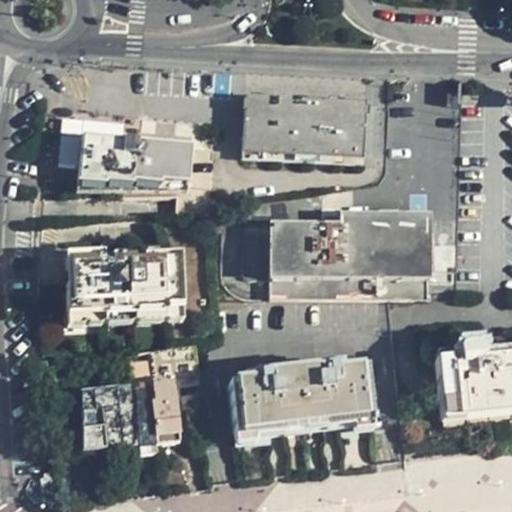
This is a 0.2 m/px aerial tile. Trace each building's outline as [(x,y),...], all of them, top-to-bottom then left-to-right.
[(361,102),(242,96),(239,158),(358,163),(361,102)] [(68,136),(65,162),(80,163),(83,137),(68,136)] [(192,147),(83,137),(80,163),(189,169),(192,147)] [(80,163),(79,169),(123,173),(121,187),(138,188),(138,185),(165,187),(166,183),(188,185),(189,169),(80,163)] [(77,183),(121,187),(123,173),(79,169),(77,183)] [(267,227),(267,298),(387,299),(424,299),(425,218),(337,217),(337,227),(267,227)] [(100,258),(118,257),(117,242),(100,243),(100,253),(100,258)] [(178,255),(118,257),(100,258),(100,253),(68,254),(69,284),(64,284),(65,312),(102,310),(102,314),(162,312),(162,308),(179,308),(178,255)] [(438,421),(511,413),(511,357),(478,361),(477,351),(472,346),(465,345),(458,346),(453,350),(452,361),(430,364),(438,421)] [(229,382),(236,440),(364,425),(362,403),(358,368),(333,370),(332,366),(256,375),(256,379),(229,382)] [(81,390),(81,432),(81,450),(155,443),(178,441),(172,382),(81,390)] [(81,450),(81,432),(69,433),(71,451),(81,450)]
